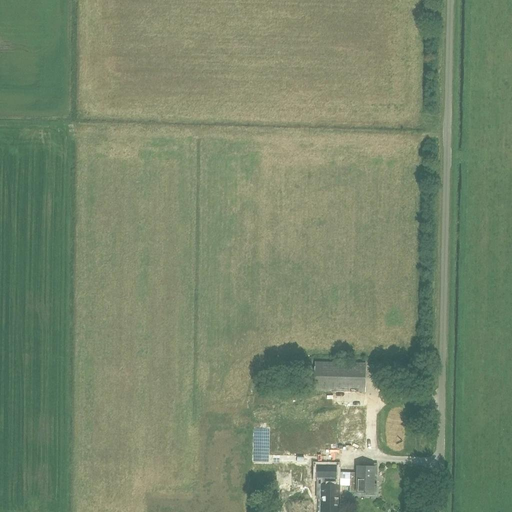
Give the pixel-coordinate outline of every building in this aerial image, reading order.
[(315,362),(314,390),(365,392),(366,364),(315,362)] [(249,424),(255,419),(249,412),(243,417),(249,424)] [(212,484),(244,486),(246,457),(238,457),(239,445),(246,445),(247,432),(214,431),(212,484)] [(293,452),(293,466),(305,466),(305,452),(293,452)] [(363,494),(378,494),(378,482),(375,482),(375,459),(364,458),(363,494)] [(315,500),(319,500),(319,511),(340,511),(340,488),(336,488),(336,467),(315,466),(315,500)] [(222,511),(222,503),(212,502),(212,511),(222,511)]
